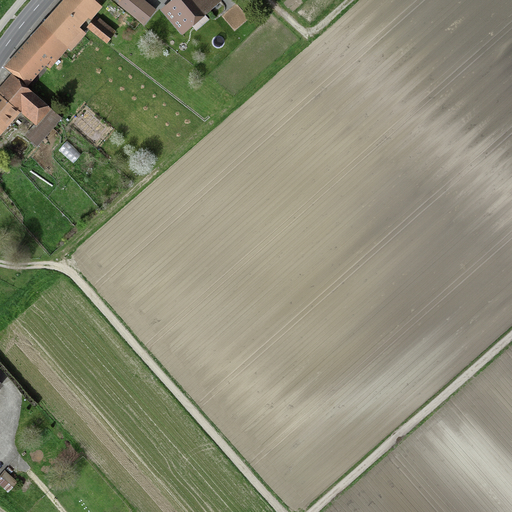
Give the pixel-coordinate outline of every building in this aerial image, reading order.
[(46,27),(67,46),(71,50),(80,39),(78,36),(76,38),(68,31),(73,25),(76,28),(82,22),(79,19),(93,3),(89,0),(70,0),(62,10),(46,27)] [(155,10),(142,0),(124,0),(121,5),(144,24),(155,10)] [(216,0),(177,0),(164,11),(181,31),(216,0)] [(90,28),(105,41),(111,33),(96,21),(90,28)] [(61,52),(67,46),(46,27),(11,67),(15,71),(12,74),(15,77),(22,83),(42,61),(49,67),(57,58),(61,52)] [(30,90),(22,83),(15,77),(0,94),(0,127),(16,109),(14,107),(19,102),(37,118),(48,106),(29,90),(30,90)] [(60,117),(54,111),(31,138),(37,144),(60,117)] [(0,484),(8,491),(16,481),(5,471),(0,476),(0,484)]
